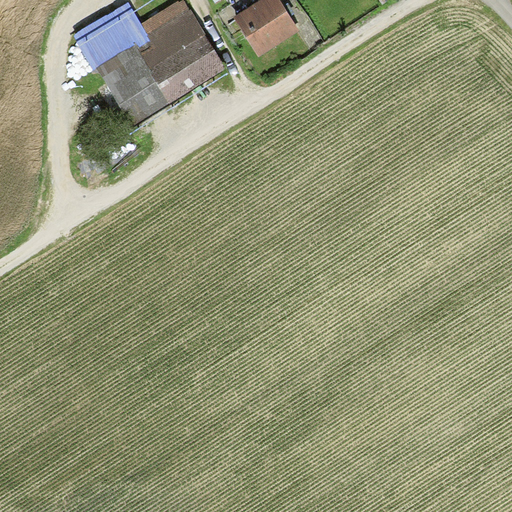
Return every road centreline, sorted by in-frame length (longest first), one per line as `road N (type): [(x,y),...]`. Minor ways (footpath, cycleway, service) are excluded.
road 1 (track): [(419,0),(0,268)]
road 2 (track): [(72,223),(63,192),(63,35),(94,0)]
road 3 (track): [(194,0),(261,104)]
